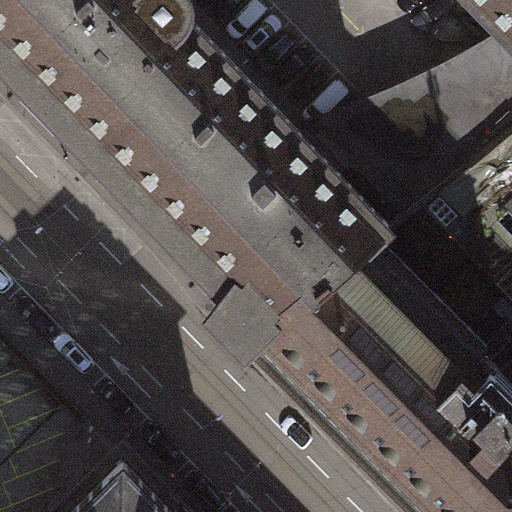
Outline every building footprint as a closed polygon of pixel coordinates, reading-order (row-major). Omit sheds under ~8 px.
[(0,0),(0,40),(233,280),(216,300),(246,331),(256,321),(263,328),(377,232),(390,222),(337,167),(301,129),(183,7),(185,0),(0,0)] [(511,0),(486,0),(511,26),(511,0)] [(508,111),(511,114),(511,30),(503,25),(458,51),(413,74),(357,97),(300,117),(304,127),(301,129),(337,167),(417,131),(431,146),(508,111)] [(337,167),(390,222),(437,183),(511,123),(511,114),(508,111),(431,146),(417,131),(337,167)] [(511,511),(511,123),(437,183),(441,187),(457,174),(472,168),(511,209),(511,286),(511,288),(511,289),(511,364),(506,371),(482,348),(486,341),(396,251),(377,232),(263,328),(257,335),(278,356),(374,452),(434,511),(511,511)] [(511,286),(511,209),(472,168),(457,174),(441,187),(483,233),(470,244),(511,288),(511,286)] [(178,511),(124,456),(67,511),(178,511)]
